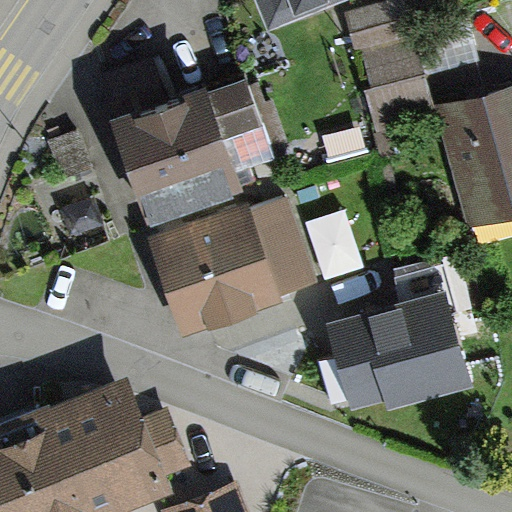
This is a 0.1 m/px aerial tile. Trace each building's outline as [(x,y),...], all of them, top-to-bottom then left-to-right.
[(264,0),(268,10),(296,0),(264,0)] [(422,31),(415,0),(378,0),(348,6),(356,44),(422,31)] [(408,40),(365,48),(379,119),(421,111),(408,40)] [(108,81),(145,196),(266,157),(240,75),(170,97),(159,65),(108,81)] [(511,85),(442,103),(469,216),(511,205),(511,85)] [(86,163),(76,132),(51,140),(61,171),(86,163)] [(272,194),(155,234),(185,322),(302,281),(272,194)] [(438,292),(331,321),(353,400),(459,371),(438,292)] [(0,511),(81,511),(159,483),(123,386),(0,431),(0,511)] [(165,511),(243,511),(233,486),(166,511),(165,511)]
